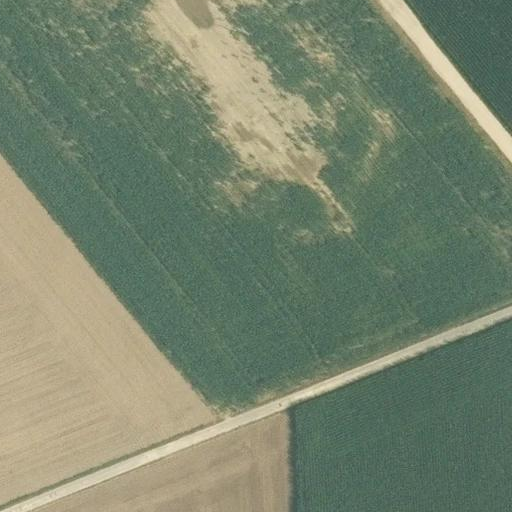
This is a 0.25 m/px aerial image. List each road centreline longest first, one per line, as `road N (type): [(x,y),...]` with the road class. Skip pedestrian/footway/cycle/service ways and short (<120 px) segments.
road 1 (track): [(12,511),(511,311)]
road 2 (track): [(511,152),(393,0)]
